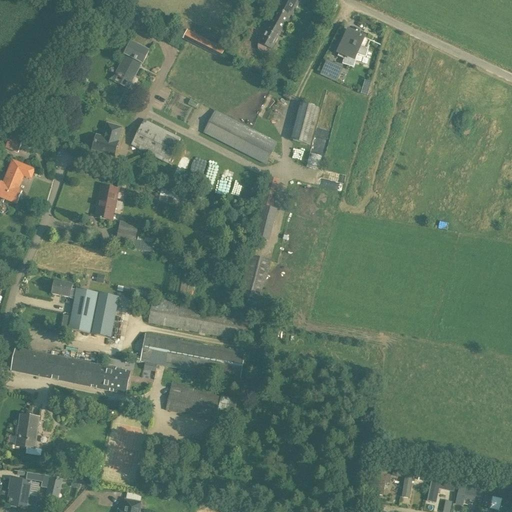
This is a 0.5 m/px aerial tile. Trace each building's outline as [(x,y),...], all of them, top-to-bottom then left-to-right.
[(283,33),(290,18),(300,0),(279,0),(275,10),(276,11),(268,25),(269,25),(259,43),(271,50),(281,32),(283,33)] [(224,50),(187,31),(183,38),(221,57),(224,50)] [(346,46),(344,50),(341,49),(337,57),(344,60),(343,64),(353,67),(357,54),(365,57),(368,47),(370,43),(349,33),(344,45),(346,46)] [(149,52),(131,43),(124,56),(125,57),(112,81),(128,89),(141,65),(142,65),(149,52)] [(342,71),(327,65),(322,76),(337,83),(342,71)] [(302,105),(293,141),(309,145),(318,109),(302,105)] [(277,143),(214,111),(203,134),(266,166),(277,143)] [(180,139),(144,121),(131,146),(168,164),(180,139)] [(121,129),(107,125),(103,138),(97,136),(92,150),(114,157),(118,143),(117,142),(121,129)] [(6,147),(18,153),(24,139),(12,134),(6,147)] [(313,138),(308,166),(322,169),(327,141),(313,138)] [(22,191),(18,190),(23,176),(30,179),(34,170),(11,161),(2,183),(0,182),(0,197),(16,204),(22,191)] [(262,207),(260,206),(252,239),(269,243),(277,211),(273,210),(280,184),(269,181),(262,207)] [(118,190),(101,186),(95,218),(113,221),(118,190)] [(137,232),(119,228),(117,242),(134,245),(155,249),(156,240),(138,237),(137,241),(135,241),(137,232)] [(271,261),(249,255),(238,296),(261,302),(271,261)] [(196,268),(184,266),(179,295),(190,297),(196,268)] [(68,330),(101,337),(106,338),(114,298),(76,290),(76,291),(71,290),(72,286),(54,282),(51,295),(70,299),(70,298),(75,299),(68,330)] [(142,291),(118,286),(116,291),(141,297),(142,291)] [(248,335),(251,319),(225,314),(218,313),(177,305),(158,301),(152,300),(148,324),(246,343),(248,335)] [(251,319),(248,335),(255,336),(255,332),(264,334),(266,322),(251,319)] [(140,363),(224,379),(229,350),(145,334),(140,363)] [(11,371),(101,390),(106,367),(16,349),(11,371)] [(245,353),(229,350),(224,379),(240,382),(245,353)] [(131,372),(106,367),(101,390),(126,395),(131,372)] [(218,411),(233,415),(237,400),(182,388),(183,386),(172,384),(165,411),(215,422),(218,411)] [(38,419),(19,416),(18,426),(20,427),(17,447),(26,448),(25,455),(40,457),(41,450),(34,449),(38,419)] [(412,496),(412,473),(405,473),(404,496),(412,496)] [(61,481),(51,478),(47,495),(57,498),(61,481)] [(37,498),(28,496),(31,483),(11,480),(9,491),(13,491),(10,507),(26,509),(27,506),(36,508),(37,498)] [(438,502),(439,483),(431,482),(430,501),(438,502)] [(476,496),(480,497),(481,487),(459,484),(457,504),(465,505),(466,501),(475,502),(476,496)] [(500,511),(503,497),(486,494),(482,511),(500,511)] [(139,511),(141,503),(125,500),(123,511),(120,511),(119,511),(139,511)]
